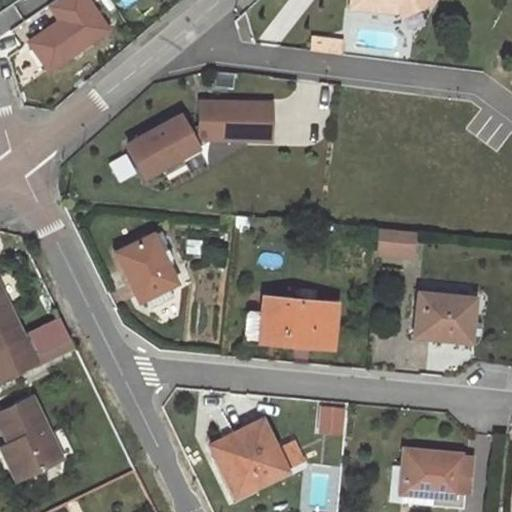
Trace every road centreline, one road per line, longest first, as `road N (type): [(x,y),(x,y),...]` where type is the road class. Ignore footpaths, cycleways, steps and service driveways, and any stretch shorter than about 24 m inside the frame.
road 1 (residential): [(511,403),(122,369)]
road 2 (residential): [(511,105),(477,81),(166,44)]
road 3 (unclassified): [(18,161),(122,369)]
road 4 (unclassified): [(18,161),(166,44)]
road 5 (unclassified): [(122,369),(191,511)]
